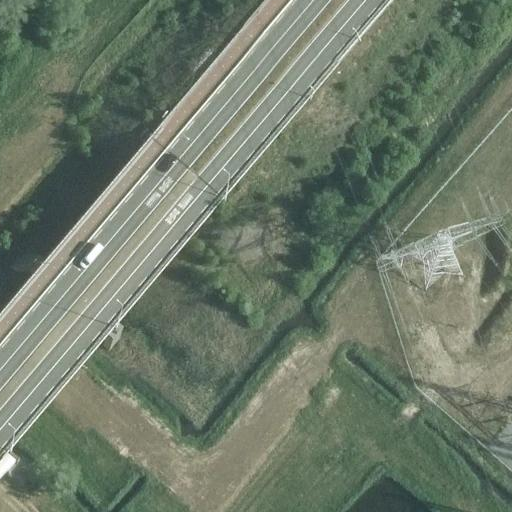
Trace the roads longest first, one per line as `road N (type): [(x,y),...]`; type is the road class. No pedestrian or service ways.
road 1 (secondary): [(0,424),(366,0)]
road 2 (secondary): [(313,0),(0,366)]
